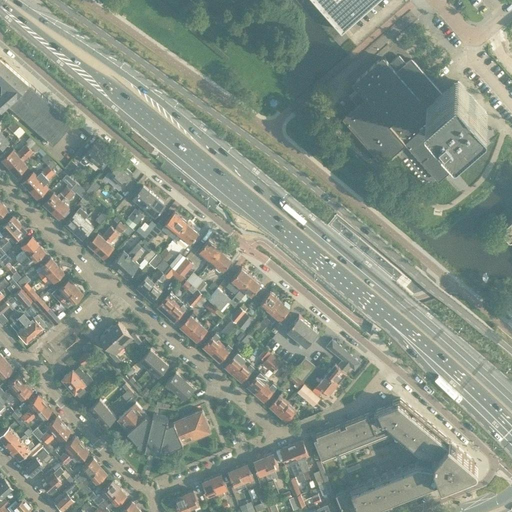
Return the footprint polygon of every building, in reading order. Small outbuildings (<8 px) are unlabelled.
[(314,0),(320,5),(342,30),(357,17),(360,14),(376,0),(314,0)] [(511,31),(502,41),(511,52),(511,31)] [(409,59),(404,63),(398,56),(390,63),(385,57),(381,57),(355,80),(354,84),(359,89),(351,95),(358,104),(343,117),(381,160),(385,160),(403,145),(408,146),(437,178),(441,178),(482,142),(482,138),(472,126),(486,114),(458,81),(443,94),(414,59),(409,59)] [(0,80),(3,83),(3,92),(0,94),(0,107),(2,110),(3,110),(9,104),(29,83),(7,65),(0,58),(0,80)] [(29,83),(9,104),(48,139),(47,139),(53,144),(73,121),(67,116),(67,117),(29,83)] [(14,132),(20,126),(14,120),(8,126),(14,132)] [(9,133),(6,135),(2,131),(0,133),(0,148),(10,140),(9,139),(12,137),(9,133)] [(10,166),(36,142),(30,136),(26,140),(28,142),(27,144),(17,152),(13,147),(2,157),(10,166)] [(43,155),(46,152),(36,142),(10,166),(17,174),(28,164),(24,159),(33,151),(37,151),(38,150),(43,155)] [(103,148),(102,150),(94,144),(87,153),(86,152),(80,158),(85,162),(92,158),(100,164),(109,153),(103,148)] [(30,188),(56,164),(52,159),(49,162),(50,163),(42,169),(43,170),(38,174),(34,169),(23,180),(30,188)] [(72,160),(64,170),(69,175),(78,164),(72,160)] [(127,167),(125,170),(117,163),(110,172),(109,171),(104,178),(104,177),(102,179),(104,181),(106,179),(108,181),(112,175),(124,184),(133,172),(127,167)] [(58,171),(61,169),(56,164),(30,188),(37,196),(42,192),(46,187),(49,185),(45,180),(49,176),(49,177),(55,171),(57,170),(58,171)] [(71,188),(76,182),(71,178),(67,184),(71,188)] [(95,180),(86,190),(92,195),(100,185),(95,180)] [(75,192),(80,186),(76,183),(71,189),(75,192)] [(137,215),(154,194),(143,184),(134,196),(143,204),(138,209),(136,208),(126,220),(134,226),(141,218),(137,215)] [(52,209),(71,189),(66,185),(61,191),(58,194),(54,191),(44,202),(52,209)] [(70,199),(75,193),(71,189),(52,209),(60,216),(70,205),(66,202),(69,198),(70,199)] [(88,191),(80,200),(85,204),(92,196),(88,192),(88,191)] [(156,214),(165,203),(154,194),(137,215),(141,218),(144,214),(142,212),(147,207),(156,214)] [(77,210),(66,222),(74,229),(85,217),(89,214),(80,206),(77,210)] [(100,223),(110,212),(106,208),(96,219),(100,223)] [(145,237),(144,238),(149,242),(154,236),(156,237),(162,229),(174,238),(179,231),(187,221),(175,211),(167,221),(168,222),(164,226),(159,222),(157,224),(156,224),(145,237)] [(0,230),(4,235),(19,221),(12,214),(0,224),(0,230)] [(83,237),(94,225),(85,217),(74,229),(83,237)] [(15,238),(25,229),(19,221),(4,235),(7,238),(12,234),(15,238)] [(124,224),(124,223),(120,221),(116,226),(119,229),(124,224)] [(122,231),(128,223),(125,221),(124,223),(124,224),(119,229),(122,231)] [(145,237),(156,224),(152,221),(145,229),(140,225),(136,230),(145,237)] [(191,241),(199,231),(187,221),(179,231),(183,234),(180,238),(187,245),(191,241)] [(97,249),(115,229),(111,225),(103,235),(99,231),(89,242),(97,249)] [(110,242),(119,232),(115,229),(97,249),(104,256),(114,245),(110,242)] [(133,241),(140,234),(136,230),(129,237),(133,241)] [(0,257),(5,253),(1,247),(9,240),(7,238),(4,235),(0,238),(0,257)] [(19,259),(37,242),(31,235),(20,244),(24,248),(16,256),(19,259)] [(212,259),(221,249),(209,239),(201,249),(212,259)] [(156,251),(152,247),(145,241),(142,246),(148,251),(143,257),(148,261),(156,251)] [(37,242),(19,259),(22,263),(25,260),(28,264),(34,259),(44,250),(37,242)] [(140,247),(141,246),(138,243),(137,245),(129,253),(124,249),(112,263),(120,270),(140,248),(140,247)] [(167,261),(173,254),(166,247),(160,255),(167,261)] [(136,260),(144,251),(140,248),(120,270),(128,277),(140,263),(136,260)] [(224,268),(232,258),(221,249),(212,259),(218,264),(216,266),(216,268),(219,271),(221,270),(223,268),(224,268)] [(175,268),(185,256),(179,251),(169,263),(175,268)] [(8,261),(11,259),(5,253),(0,257),(0,263),(2,266),(3,265),(7,270),(12,266),(8,261)] [(145,293),(170,264),(157,253),(149,262),(155,267),(157,265),(160,267),(151,278),(147,275),(137,286),(145,293)] [(41,277),(56,264),(49,256),(39,265),(43,269),(38,273),(41,277)] [(184,276),(193,264),(186,258),(176,269),(184,276)] [(52,280),(63,271),(56,264),(41,277),(44,280),(49,276),(52,280)] [(177,277),(180,273),(170,264),(145,293),(152,299),(162,288),(159,285),(168,275),(170,277),(173,274),(177,277)] [(11,274),(16,270),(12,266),(7,270),(11,274)] [(233,278),(228,283),(228,287),(236,293),(242,285),(242,286),(252,274),(242,266),(233,278)] [(21,267),(12,275),(16,280),(25,272),(21,267)] [(193,271),(187,279),(192,284),(199,276),(193,271)] [(26,282),(30,279),(26,274),(17,281),(25,291),(30,286),(26,282)] [(232,299),(231,301),(233,303),(237,302),(241,297),(247,290),(252,294),(261,282),(252,274),(242,286),(242,285),(236,293),(231,298),(232,299)] [(200,290),(206,282),(199,276),(192,284),(200,290)] [(58,286),(52,292),(58,300),(75,285),(68,277),(58,286)] [(13,294),(20,288),(21,287),(13,278),(9,281),(11,283),(6,287),(13,294)] [(187,289),(191,284),(186,280),(182,285),(187,289)] [(210,287),(213,291),(218,285),(214,282),(210,287)] [(75,285),(58,300),(65,307),(66,306),(71,301),(72,301),(73,302),(74,303),(76,302),(78,301),(78,299),(78,298),(77,296),(82,292),(75,285)] [(29,295),(34,291),(30,286),(25,291),(29,295)] [(208,297),(208,298),(222,310),(223,310),(231,301),(232,299),(231,298),(224,291),(217,286),(208,297)] [(13,294),(4,301),(9,306),(14,312),(17,309),(11,304),(17,299),(23,306),(30,300),(20,288),(13,294)] [(196,302),(203,293),(198,289),(187,301),(192,305),(196,301),(196,302)] [(271,310),(280,298),(271,290),(261,301),(271,310)] [(179,298),(175,294),(171,291),(159,305),(167,312),(179,298)] [(208,297),(204,294),(203,293),(196,302),(200,306),(208,297)] [(187,305),(179,298),(167,312),(175,319),(187,305)] [(281,318),(290,307),(280,298),(271,310),(281,318)] [(43,313),(49,308),(42,300),(37,304),(43,311),(42,312),(43,313)] [(213,303),(209,300),(204,305),(209,309),(214,303),(213,303)] [(0,313),(9,306),(4,301),(0,305),(0,313)] [(214,313),(219,307),(214,303),(209,309),(214,313)] [(14,312),(34,335),(42,328),(41,327),(45,323),(37,314),(33,317),(32,317),(29,320),(18,308),(17,309),(14,312)] [(54,325),(60,320),(49,308),(43,313),(54,325)] [(236,322),(244,312),(239,308),(231,318),(236,322)] [(195,316),(197,314),(193,310),(181,324),(189,332),(199,320),(195,316)] [(26,342),(34,335),(14,312),(9,316),(19,328),(16,331),(26,342)] [(245,321),(249,317),(244,313),(237,322),(244,328),(248,324),(245,321)] [(307,344),(318,330),(299,314),(288,328),(300,338),(296,343),(301,347),(305,343),(307,344)] [(261,332),(270,320),(265,316),(256,327),(261,332)] [(223,329),(219,333),(224,337),(224,338),(228,334),(237,324),(231,319),(223,329)] [(206,321),(203,324),(199,320),(189,332),(197,339),(210,325),(206,321)] [(133,332),(130,334),(126,330),(118,321),(109,329),(117,338),(123,346),(132,338),(138,344),(141,341),(133,332)] [(275,333),(282,325),(278,321),(271,330),(275,333)] [(100,337),(107,346),(111,350),(109,353),(117,362),(120,360),(114,354),(123,346),(117,338),(109,329),(100,337)] [(241,341),(248,333),(243,329),(237,337),(241,341)] [(211,352),(224,337),(219,333),(216,330),(203,345),(211,352)] [(245,344),(252,336),(248,333),(241,341),(245,344)] [(230,339),(228,341),(224,338),(224,337),(211,352),(219,359),(234,342),(230,339)] [(339,364),(347,371),(352,365),(355,368),(361,362),(333,338),(327,345),(344,358),(339,364)] [(149,367),(159,356),(150,348),(140,359),(149,367)] [(264,360),(271,352),(265,348),(259,355),(264,360)] [(83,363),(92,356),(88,350),(79,358),(83,363)] [(246,357),(242,354),(238,350),(225,364),(234,372),(246,357)] [(278,366),(281,362),(271,352),(264,360),(262,363),(268,368),(272,364),(276,368),(278,366)] [(158,375),(168,364),(159,356),(149,367),(158,375)] [(307,374),(315,365),(305,356),(297,366),(307,374)] [(254,365),(250,361),(246,357),(234,372),(242,379),(254,365)] [(0,374),(2,376),(12,367),(6,359),(0,364),(0,382),(1,382),(0,380),(0,374)] [(281,362),(278,366),(284,371),(287,368),(281,362)] [(347,371),(339,364),(336,362),(328,372),(340,381),(348,372),(347,371)] [(303,379),(307,374),(297,366),(293,370),(303,379)] [(86,372),(84,374),(78,367),(74,371),(72,369),(62,378),(69,387),(69,389),(71,391),(73,391),(74,392),(75,392),(79,396),(85,390),(81,386),(85,383),(85,384),(92,379),(86,372)] [(293,372),(291,371),(287,368),(284,371),(280,376),(285,381),(289,376),(289,377),(293,372)] [(260,370),(248,384),(256,391),(266,380),(269,377),(264,373),(260,370)] [(175,390),(185,379),(175,371),(166,381),(175,390)] [(299,378),(293,373),(293,372),(289,377),(295,382),(299,378)] [(331,392),(340,381),(328,372),(319,383),(331,392)] [(4,399),(24,381),(17,373),(7,382),(10,386),(2,393),(0,395),(1,395),(4,399)] [(184,398),(194,387),(185,379),(175,390),(184,398)] [(272,381),(270,383),(266,380),(256,391),(264,399),(277,385),(272,381)] [(29,390),(31,388),(24,381),(4,399),(5,401),(9,406),(12,404),(9,401),(17,394),(20,398),(23,395),(25,398),(32,392),(29,390)] [(314,405),(320,398),(304,384),(298,391),(314,405)] [(284,396),(287,394),(283,390),(270,404),(278,412),(289,400),(284,396)] [(37,394),(35,396),(33,394),(26,400),(28,402),(27,403),(31,408),(23,415),(20,412),(17,415),(23,421),(44,401),(37,394)] [(96,416),(107,406),(99,397),(88,407),(96,416)] [(132,397),(126,402),(130,407),(136,402),(132,397)] [(473,461),(474,460),(400,397),(393,402),(393,403),(374,410),(375,413),(370,415),(369,412),(345,422),(346,425),(341,427),(340,424),(333,427),(316,434),(317,436),(314,438),(323,461),(342,453),(395,432),(425,456),(374,477),(382,498),(382,497),(385,505),(392,502),(391,500),(395,498),(396,500),(406,496),(405,493),(409,491),(410,493),(417,490),(416,488),(441,478),(443,481),(473,469),(472,468),(471,467),(472,462),(473,460),(473,461)] [(295,401),(293,404),(289,400),(278,412),(286,419),(299,405),(295,401)] [(40,418),(51,409),(44,401),(23,421),(27,426),(30,423),(29,421),(37,414),(40,418)] [(153,413),(152,420),(136,402),(130,407),(118,417),(128,429),(127,429),(138,441),(137,443),(146,444),(145,447),(160,450),(160,448),(168,450),(169,448),(183,442),(183,441),(210,430),(202,409),(167,423),(168,417),(153,413)] [(104,425),(115,416),(107,406),(96,416),(104,425)] [(44,438),(63,422),(56,414),(46,424),(50,428),(42,435),(41,436),(40,434),(36,437),(40,442),(44,438)] [(11,428),(16,424),(13,421),(0,432),(0,438),(4,443),(15,432),(11,428)] [(59,439),(69,429),(63,422),(44,438),(47,441),(55,434),(59,439)] [(28,436),(33,431),(29,427),(24,431),(28,436)] [(24,433),(20,437),(15,432),(4,443),(10,451),(22,440),(27,436),(24,433)] [(60,462),(81,443),(75,435),(64,445),(68,449),(60,456),(55,450),(54,449),(51,451),(60,462)] [(304,456),(309,454),(302,439),(292,444),(303,472),(307,470),(309,469),(304,456)] [(26,445),(22,440),(10,451),(17,458),(33,444),(31,441),(26,445)] [(30,457),(43,445),(39,441),(34,446),(27,453),(30,457)] [(77,460),(88,450),(81,443),(60,462),(69,472),(72,470),(69,466),(70,465),(67,461),(74,455),(77,460)] [(297,474),(303,472),(292,444),(281,448),(287,463),(292,461),(297,474)] [(45,445),(41,448),(47,454),(50,451),(45,445)] [(39,461),(47,454),(42,449),(24,466),(32,475),(43,465),(39,461)] [(274,468),(279,466),(273,452),(263,456),(271,475),(273,478),(277,476),(274,468)] [(263,456),(254,459),(260,474),(265,472),(267,477),(268,480),(272,478),(271,475),(263,456)] [(78,483),(100,465),(93,457),(82,467),(84,469),(81,472),(80,470),(73,477),(78,483)] [(320,458),(317,460),(320,469),(326,482),(332,497),(335,496),(320,458)] [(59,466),(61,465),(58,462),(52,467),(55,470),(41,482),(50,492),(61,481),(57,476),(63,470),(59,466)] [(248,479),(253,477),(247,462),(237,466),(245,486),(250,484),(248,479)] [(95,482),(106,472),(100,465),(78,483),(82,487),(85,485),(86,483),(92,478),(95,482)] [(237,466),(228,470),(236,489),(245,486),(237,466)] [(319,485),(325,482),(320,470),(314,472),(319,485)] [(222,489),(227,487),(221,473),(212,477),(220,496),(224,494),(222,489)] [(215,498),(220,496),(212,477),(202,480),(208,495),(213,493),(215,498)] [(294,495),(300,492),(294,477),(288,479),(294,495)] [(382,497),(382,498),(374,477),(355,485),(336,492),(343,511),(362,511),(367,510),(367,511),(377,508),(376,506),(381,504),(382,506),(385,505),(382,497)] [(88,494),(89,495),(98,505),(119,486),(114,480),(112,478),(101,488),(104,491),(100,494),(96,494),(96,495),(92,490),(88,494)] [(0,496),(1,498),(12,488),(4,479),(0,482),(0,496)] [(72,484),(54,501),(62,510),(73,500),(69,495),(73,491),(79,487),(75,482),(72,484)] [(85,485),(82,487),(88,494),(92,490),(86,483),(85,485)] [(114,503),(125,494),(119,486),(98,505),(97,505),(103,511),(102,511),(109,511),(104,505),(111,499),(114,503)] [(251,498),(256,496),(253,488),(248,490),(251,498)] [(195,505),(199,503),(193,489),(184,493),(192,511),(197,510),(195,505)] [(282,500),(292,495),(289,490),(280,494),(282,500)] [(186,511),(191,511),(192,511),(184,493),(175,496),(175,498),(173,499),(172,501),(171,503),(173,505),(174,507),(177,507),(179,506),(181,511),(185,509),(186,511)] [(299,507),(305,505),(300,493),(295,495),(299,507)] [(293,509),(299,507),(295,496),(289,498),(293,509)] [(11,511),(25,511),(31,507),(22,497),(17,502),(15,500),(7,507),(11,511)] [(4,507),(8,503),(4,498),(0,502),(0,510),(4,507)] [(269,506),(269,505),(266,498),(260,500),(263,508),(267,507),(269,506)] [(87,500),(74,511),(83,511),(84,511),(91,505),(87,500)] [(130,511),(137,506),(131,500),(120,510),(122,511),(121,511),(130,511)] [(278,511),(275,503),(269,505),(269,506),(271,511),(278,511)]
